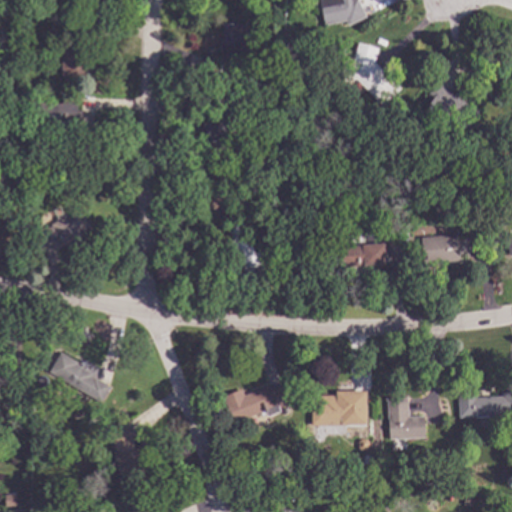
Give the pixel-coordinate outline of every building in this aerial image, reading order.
[(357,0),(366,17),(347,26),(345,22),(324,26),(318,0),(357,0)] [(247,42),(243,41),(242,62),(233,61),(233,78),(204,77),(205,57),(220,58),(220,42),(223,42),(223,24),(247,24),(247,42)] [(86,70),(87,70),(87,79),(61,79),(61,37),(86,37),(86,70)] [(377,48),(374,62),(400,89),(382,106),(356,80),(344,82),(340,66),(352,64),(357,43),(377,48)] [(451,92),(450,94),(453,95),(454,94),(460,97),(459,99),(464,102),(463,103),(478,112),(466,131),(436,114),(434,118),(425,112),(431,101),(426,98),(435,83),(451,92)] [(76,102),(76,110),(81,111),(81,116),(76,116),(76,123),(94,124),(93,145),(73,144),(74,131),(36,129),(37,103),(61,104),(61,101),(76,102)] [(226,118),(229,118),(231,131),(225,132),(228,157),(207,160),(205,142),(202,142),(201,133),(204,133),(201,111),(225,108),(226,118)] [(276,202),(264,202),(264,192),(275,191),(276,202)] [(89,228),(81,232),(83,235),(63,246),(58,237),(53,239),(55,243),(40,251),(31,234),(46,226),(47,229),(51,227),(50,225),(57,221),(56,218),(65,214),(65,215),(79,208),(89,228)] [(254,253),(269,248),(278,273),(242,286),(228,248),(233,246),(225,225),(242,219),(254,253)] [(386,238),(377,239),(377,231),(385,230),(386,238)] [(457,240),(465,239),(467,254),(459,255),(459,261),(432,264),(432,267),(425,267),(425,264),(423,264),(421,237),(456,234),(457,240)] [(386,265),(341,267),(340,247),(385,245),(386,265)] [(77,363),(76,365),(91,375),(90,377),(93,379),(94,377),(108,386),(99,402),(48,372),(60,353),(77,363)] [(292,403),(278,409),(280,412),(266,417),(263,411),(233,424),(222,397),(241,389),(243,395),(268,384),(270,389),(284,383),(292,403)] [(367,420),(314,425),(311,399),(320,399),(320,397),(336,395),(336,394),(365,392),(367,420)] [(511,410),(508,411),(508,415),(458,418),(457,393),(471,392),(471,395),(476,395),(476,398),(501,396),(501,393),(511,392),(511,410)] [(408,417),(423,416),(424,437),(389,439),(386,401),(385,401),(385,398),(406,396),(408,417)] [(133,443),(132,443),(136,452),(138,451),(146,467),(143,468),(149,479),(128,489),(122,475),(119,476),(114,466),(117,465),(114,458),(117,456),(107,434),(125,425),(133,443)] [(506,480),(498,480),(498,472),(506,472),(506,480)] [(14,506),(3,506),(3,494),(14,494),(14,506)]
